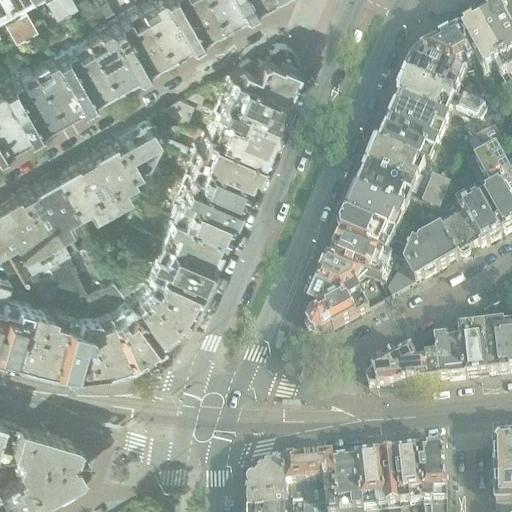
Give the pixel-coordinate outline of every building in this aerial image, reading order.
[(21,32),(2,0),(0,0),(0,18),(11,38),(21,32)] [(32,26),(20,5),(19,2),(22,0),(2,0),(21,32),(32,26)] [(65,16),(55,0),(42,0),(51,15),(57,11),(62,18),(65,16)] [(55,0),(65,16),(73,12),(70,5),(72,3),(70,0),(55,0)] [(129,71),(115,48),(127,41),(114,19),(106,3),(109,0),(93,0),(107,23),(82,37),(108,84),(129,71)] [(162,0),(147,0),(137,6),(163,52),(184,40),(184,41),(194,35),(180,11),(171,16),(162,0)] [(217,22),(204,0),(162,0),(171,16),(180,11),(194,35),(195,35),(194,34),(217,22)] [(204,0),(217,22),(235,11),(229,0),(204,0)] [(254,0),(229,0),(235,11),(238,10),(249,4),(248,4),(254,0)] [(511,3),(501,10),(511,30),(511,3)] [(163,52),(137,6),(114,19),(127,41),(115,48),(129,71),(130,71),(141,65),(163,52)] [(511,30),(501,10),(480,21),(511,78),(511,30)] [(511,78),(480,21),(459,33),(459,34),(483,79),(495,72),(500,81),(502,80),(505,86),(501,89),(509,102),(511,100),(511,78)] [(57,39),(49,26),(38,32),(45,46),(57,39)] [(487,87),(483,79),(459,34),(422,54),(461,71),(463,71),(483,91),(487,87)] [(108,84),(82,37),(49,56),(62,78),(72,72),(86,96),(87,96),(87,95),(108,84)] [(279,100),(293,67),(294,62),(294,57),(293,53),(291,50),(287,47),(282,45),(277,45),(272,46),(266,49),(262,57),(257,60),(257,59),(255,63),(247,60),(225,73),(228,74),(226,78),(279,100)] [(460,85),(464,75),(465,74),(461,71),(422,54),(422,55),(418,58),(414,62),(411,67),(410,67),(407,75),(454,96),(456,97),(461,86),(460,85)] [(86,96),(72,72),(62,78),(49,56),(28,68),(54,114),(75,102),(75,103),(86,96)] [(54,114),(28,68),(0,83),(0,93),(8,108),(19,102),(33,127),(34,126),(33,126),(54,114)] [(451,103),(454,96),(407,75),(399,93),(399,100),(400,101),(451,121),(457,123),(461,114),(477,120),(485,108),(461,98),(457,107),(451,103)] [(279,100),(226,78),(222,87),(218,86),(209,107),(239,120),(244,109),(267,118),(271,110),(275,109),(279,100)] [(192,91),(183,97),(199,104),(202,96),(192,91)] [(33,127),(19,102),(8,108),(0,93),(0,143),(0,144),(21,132),(22,133),(33,127)] [(187,117),(192,106),(179,101),(177,99),(164,107),(187,117)] [(440,144),(451,121),(400,101),(397,109),(396,108),(392,111),(389,118),(390,123),(440,144)] [(258,139),(262,131),(265,132),(271,119),(267,118),(244,109),(239,120),(209,107),(206,116),(209,118),(209,120),(210,121),(205,132),(202,130),(202,132),(255,155),(260,143),(258,139)] [(156,158),(158,155),(163,144),(164,139),(156,135),(157,133),(148,118),(149,117),(107,140),(130,178),(141,196),(153,168),(153,165),(150,164),(140,188),(130,172),(136,168),(135,167),(153,157),(156,158)] [(430,167),(440,144),(390,123),(387,132),(382,134),(379,141),(380,145),(426,165),(430,167)] [(255,155),(202,132),(196,145),(192,143),(191,145),(190,145),(186,153),(187,154),(192,156),(242,178),(245,169),(249,171),(255,155)] [(511,175),(511,176),(492,143),(488,145),(481,135),(475,138),(511,203),(511,175)] [(186,146),(165,137),(164,139),(163,144),(184,152),(186,146)] [(511,232),(511,203),(475,138),(470,141),(467,153),(472,160),(473,159),(486,183),(476,189),(478,194),(502,238),(511,232)] [(130,178),(107,140),(80,155),(99,187),(105,183),(114,199),(125,193),(119,183),(130,178)] [(465,154),(467,148),(459,144),(457,150),(465,154)] [(426,165),(380,145),(379,145),(378,145),(368,169),(446,202),(449,193),(451,188),(422,175),(426,165)] [(99,187),(80,155),(50,173),(72,210),(82,204),(88,214),(114,199),(105,183),(99,187)] [(156,170),(162,157),(158,155),(156,158),(153,165),(153,168),(156,170)] [(244,183),(242,178),(192,156),(182,180),(231,201),(235,193),(240,191),(244,183)] [(446,202),(368,169),(358,192),(406,212),(410,201),(440,214),(446,202)] [(72,210),(50,173),(14,193),(23,209),(31,205),(40,221),(48,216),(57,231),(66,226),(61,216),(72,210)] [(223,221),(231,201),(182,180),(167,216),(217,237),(222,234),(225,227),(223,221)] [(406,212),(358,192),(340,233),(343,234),(341,239),(393,260),(404,265),(414,244),(415,240),(409,238),(404,249),(396,245),(390,248),(406,212)] [(91,289),(80,269),(97,262),(84,245),(67,253),(55,232),(57,231),(48,216),(40,221),(31,205),(23,209),(14,193),(0,200),(0,249),(13,242),(23,259),(21,260),(30,276),(46,267),(66,302),(78,297),(81,296),(81,294),(91,289)] [(502,238),(478,194),(465,201),(465,202),(456,207),(480,251),(502,238)] [(480,251),(456,207),(451,198),(448,198),(438,223),(444,233),(443,233),(459,262),(480,251)] [(128,224),(135,210),(132,206),(121,213),(128,224)] [(213,245),(217,237),(167,216),(163,225),(157,239),(210,262),(215,251),(213,245)] [(459,262),(443,233),(441,231),(419,243),(418,246),(414,244),(404,265),(415,286),(459,262)] [(210,262),(157,239),(147,234),(131,248),(134,250),(132,253),(147,261),(146,262),(150,263),(196,284),(200,276),(205,274),(210,262)] [(387,274),(393,260),(341,239),(337,241),(333,249),(335,255),(332,263),(328,262),(317,287),(338,295),(335,303),(358,290),(357,289),(363,277),(379,284),(386,287),(391,275),(387,274)] [(194,297),(198,289),(196,284),(150,263),(146,272),(142,279),(138,285),(173,320),(178,319),(184,313),(183,307),(189,299),(194,297)] [(415,286),(404,265),(388,290),(393,299),(415,286)] [(173,320),(138,285),(129,276),(116,287),(138,321),(154,342),(156,341),(154,338),(159,338),(165,333),(166,327),(173,320)] [(154,342),(138,321),(116,287),(112,282),(82,295),(86,305),(85,305),(84,312),(83,312),(87,368),(100,367),(123,360),(126,359),(154,342)] [(358,290),(335,303),(338,295),(317,287),(309,306),(310,307),(306,315),(312,317),(308,326),(312,335),(313,335),(322,337),(322,338),(332,332),(333,333),(370,312),(358,290)] [(22,341),(27,324),(33,325),(34,321),(38,308),(13,301),(13,300),(2,297),(1,296),(0,298),(0,354),(10,357),(15,339),(22,341)] [(87,368),(83,312),(78,297),(66,302),(64,303),(65,312),(60,311),(58,321),(47,367),(72,370),(87,368)] [(47,367),(58,321),(60,311),(51,309),(50,312),(38,308),(34,321),(33,325),(27,324),(22,341),(15,339),(10,357),(24,361),(47,367)] [(511,375),(511,324),(494,326),(497,350),(485,352),(488,378),(511,375)] [(488,378),(485,352),(497,350),(494,326),(461,330),(461,336),(466,380),(488,378)] [(466,380),(461,336),(446,337),(447,341),(436,342),(438,357),(441,383),(466,380)] [(441,383),(438,357),(425,358),(426,362),(416,363),(411,353),(372,374),(373,375),(366,380),(369,390),(378,390),(441,383)] [(81,451),(71,442),(71,441),(0,420),(0,447),(15,452),(14,457),(18,458),(16,467),(82,458),(82,451),(81,451)] [(511,507),(511,439),(502,441),(494,450),(496,508),(511,507)] [(447,511),(446,456),(446,455),(438,448),(424,450),(424,454),(418,455),(424,504),(431,504),(431,511),(447,511)] [(424,504),(418,455),(415,451),(406,452),(403,456),(382,458),(385,484),(397,483),(400,507),(424,504)] [(400,511),(400,507),(397,483),(385,484),(382,458),(373,459),(370,456),(361,457),(358,461),(365,511),(389,508),(389,511),(400,511)] [(33,500),(75,477),(74,476),(83,466),(82,458),(16,467),(20,475),(14,477),(16,481),(19,486),(24,483),(33,500)] [(364,511),(365,511),(358,461),(349,462),(349,458),(334,460),(339,511),(364,511)] [(276,511),(304,509),(301,488),(324,486),(327,507),(327,511),(339,511),(334,460),(283,465),(283,466),(273,468),(266,472),(265,473),(258,479),(254,484),(251,489),(250,493),(249,494),(248,502),(248,504),(247,504),(248,511),(276,511)] [(24,483),(19,486),(16,481),(0,489),(0,500),(2,504),(6,511),(11,511),(33,500),(24,483)]
